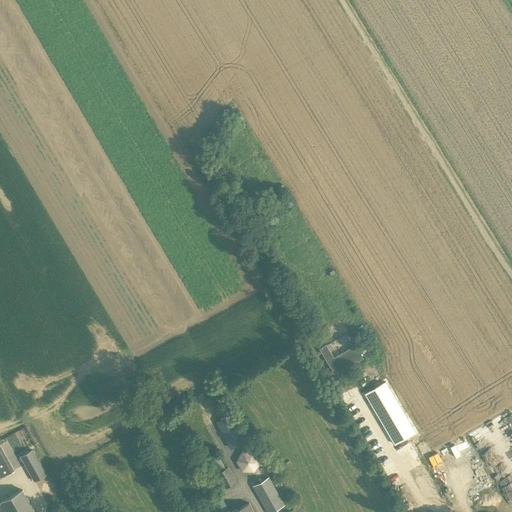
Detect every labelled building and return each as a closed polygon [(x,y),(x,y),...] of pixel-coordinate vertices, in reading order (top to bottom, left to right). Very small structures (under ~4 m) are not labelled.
[(268,253),(262,257),(266,263),(272,260),(268,253)] [(325,360),(332,356),(326,345),(319,349),(325,360)] [(339,373),(362,359),(355,346),(331,360),(327,362),(335,376),(339,373)] [(386,381),(365,393),(395,444),(415,431),(386,381)] [(231,448),(243,441),(230,416),(218,423),(231,448)] [(255,450),(242,449),(235,460),(241,472),(254,472),(261,461),(255,450)] [(12,472),(0,450),(0,475),(1,478),(12,472)] [(46,474),(32,450),(20,456),(34,481),(46,474)] [(218,453),(209,458),(217,473),(226,469),(218,453)] [(225,489),(236,483),(228,468),(226,469),(217,473),(225,489)] [(266,511),(272,511),(284,506),(268,478),(252,486),(266,511)] [(33,511),(22,490),(0,502),(0,511),(33,511)] [(208,495),(214,509),(226,503),(220,490),(208,495)]
